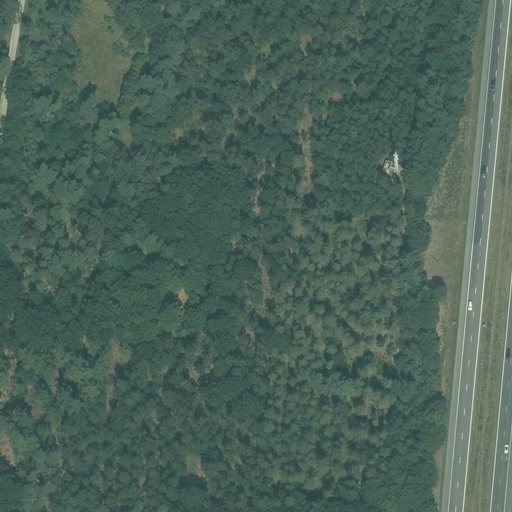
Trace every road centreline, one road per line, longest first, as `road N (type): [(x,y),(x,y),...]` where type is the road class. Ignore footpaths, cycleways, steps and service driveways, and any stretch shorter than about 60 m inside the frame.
road 1 (track): [(183,511),(231,140),(248,133),(372,174)]
road 2 (motorway): [(503,0),(455,511)]
road 3 (motorway): [(495,511),(511,338)]
